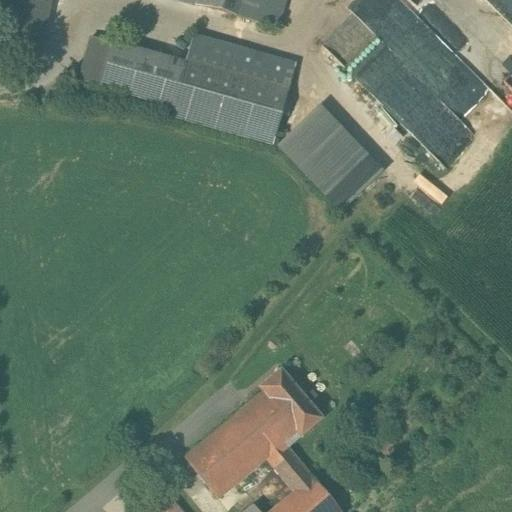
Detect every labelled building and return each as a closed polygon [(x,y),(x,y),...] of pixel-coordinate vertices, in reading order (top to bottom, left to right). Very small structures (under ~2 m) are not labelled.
[(49,0),(1,0),(0,7),(0,53),(36,61),(49,0)] [(196,0),(195,6),(245,20),(250,0),(196,0)] [(285,0),(250,0),(245,20),(277,29),(285,0)] [(511,24),(511,0),(401,0),(420,17),(419,23),(403,40),(374,13),(373,30),(354,11),(345,20),(380,53),(396,54),(427,84),(428,63),(446,64),(446,56),(438,48),(442,43),(456,44),(455,62),(461,55),(468,55),(476,47),(496,48),(510,34),(497,33),(498,12),(511,24)] [(293,64),(194,36),(186,64),(184,70),(284,98),(293,64)] [(186,64),(91,37),(79,82),(173,109),(184,70),(186,64)] [(284,98),(184,70),(173,109),(274,137),(284,99),(284,98)] [(320,107),(278,148),(339,210),(381,170),(320,107)] [(320,420),(279,372),(259,389),(262,393),(296,433),(299,437),(320,420)] [(262,393),(183,459),(226,511),(243,496),(234,486),(265,460),(281,446),(296,433),(262,393)] [(310,478),(281,446),(265,460),(293,493),(310,478)] [(338,511),(310,478),(293,493),(270,511),(338,511)] [(180,511),(156,483),(130,504),(136,511),(180,511)]
